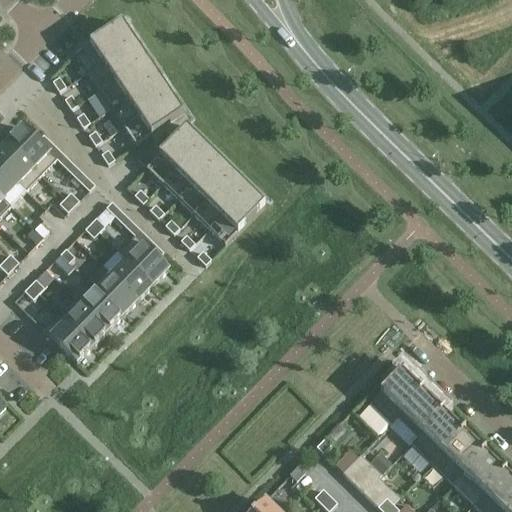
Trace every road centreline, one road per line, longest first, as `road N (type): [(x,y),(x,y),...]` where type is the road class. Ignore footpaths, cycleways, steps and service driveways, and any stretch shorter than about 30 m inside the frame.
road 1 (secondary): [(511,259),(328,82),(289,25)]
road 2 (residential): [(194,273),(108,184),(12,64)]
road 3 (residential): [(417,343),(511,437)]
